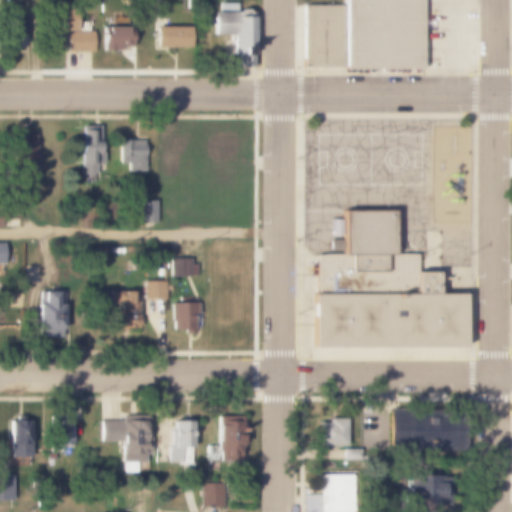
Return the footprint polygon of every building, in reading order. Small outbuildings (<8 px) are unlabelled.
[(344,0),(420,0),(421,67),(345,67),(344,0)] [(234,12),(251,12),(251,67),(237,67),(237,55),(230,55),(230,35),(210,35),(210,12),(218,12),(218,3),(234,3),(234,12)] [(303,6),(340,6),(340,68),(303,68),(303,6)] [(76,31),(76,22),(86,22),(86,31),(91,31),(91,50),(64,50),(64,31),(55,31),(55,9),(74,9),(74,31),(76,31)] [(23,14),(23,47),(4,47),(4,14),(23,14)] [(127,27),(127,45),(117,45),(117,50),(99,50),(99,27),(127,27)] [(187,27),(187,47),(153,47),(153,27),(187,27)] [(96,126),(96,148),(99,148),(99,163),(92,163),(92,176),(78,176),(78,126),(96,126)] [(173,147),(173,165),(162,165),(162,147),(155,147),(155,133),(183,133),(183,147),(173,147)] [(11,134),(33,134),(33,172),(11,172),(11,134)] [(232,134),(232,152),(204,152),(204,134),(232,134)] [(129,140),(141,140),(141,172),(125,172),(125,164),(117,164),(117,139),(129,139),(129,140)] [(200,175),(214,175),(214,162),(200,162),(200,175)] [(140,201),(153,201),(153,223),(140,223),(140,201)] [(2,205),(16,205),(16,220),(2,220),(2,205)] [(312,294),(316,294),(317,256),(329,256),(329,241),(342,241),(342,211),(394,212),(393,256),(416,256),(416,273),(436,273),(436,295),(464,295),(463,346),(312,345),(312,294)] [(0,265),(8,265),(8,246),(0,245),(0,265)] [(167,259),(187,259),(187,264),(195,264),(195,278),(167,278),(167,259)] [(142,282),(162,282),(162,299),(142,299),(142,282)] [(55,291),(55,304),(61,304),(61,313),(64,313),(64,324),(61,324),(61,338),(35,338),(35,304),(40,304),(40,291),(55,291)] [(134,291),(134,332),(114,332),(114,305),(106,305),(106,291),(134,291)] [(212,334),(238,334),(238,295),(212,295),(212,334)] [(169,303),(193,303),(193,313),(190,313),(190,334),(181,334),(181,330),(169,330),(169,303)] [(387,409),(457,409),(457,453),(387,453),(387,409)] [(52,421),(52,415),(62,415),(62,421),(68,421),(68,448),(45,448),(45,421),(52,421)] [(212,462),(212,416),(236,416),(236,462),(212,462)] [(315,442),(311,439),(311,431),(315,428),(315,423),(325,423),(325,420),(343,420),(343,446),(315,446),(315,442)] [(7,421),(27,421),(27,458),(7,458),(7,421)] [(132,462),(132,473),(119,473),(119,462),(118,462),(118,441),(97,441),(97,421),(141,421),(141,462),(132,462)] [(188,423),(188,465),(164,465),(164,446),(166,446),(166,431),(169,431),(169,423),(188,423)] [(339,449),(356,449),(356,460),(339,460),(339,449)] [(0,475),(10,475),(10,500),(0,500),(0,475)] [(316,476),(349,476),(349,511),(301,511),(301,495),(316,495),(316,476)] [(445,477),(445,504),(406,504),(406,477),(445,477)] [(220,480),(220,507),(197,507),(197,480),(220,480)]
